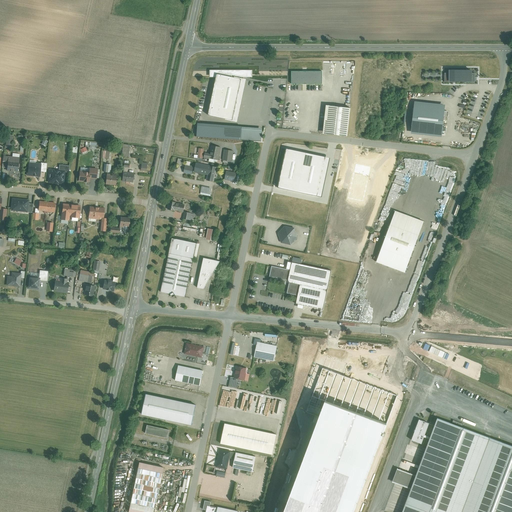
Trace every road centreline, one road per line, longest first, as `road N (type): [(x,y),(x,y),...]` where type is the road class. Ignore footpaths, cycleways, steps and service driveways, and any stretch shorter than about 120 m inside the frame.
road 1 (residential): [(475,156),(267,132),(228,316)]
road 2 (tertiary): [(503,48),(187,47)]
road 3 (secondary): [(132,310),(89,511)]
road 4 (residential): [(228,316),(188,511)]
road 5 (residential): [(409,334),(475,156)]
road 6 (residential): [(228,316),(409,334)]
road 7 (secondary): [(187,47),(154,204)]
road 8 (residential): [(154,204),(0,188)]
road 9 (unclassified): [(132,310),(0,297)]
